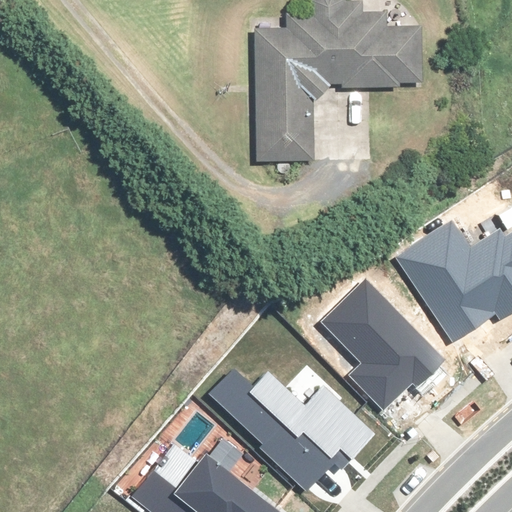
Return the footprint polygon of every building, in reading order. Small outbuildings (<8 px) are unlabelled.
[(243,30),(247,155),(319,153),(317,97),(334,83),(426,80),(427,25),(243,30)] [(452,220),(397,256),(454,342),(498,313),(501,318),(511,311),(511,232),(504,238),(499,230),(471,248),(452,220)] [(444,359),(365,280),(322,322),(362,362),(351,374),(384,407),(411,381),(416,386),(444,359)] [(234,369),(211,393),(264,443),(260,447),(307,490),(334,460),(340,466),(372,432),(324,388),(306,407),(269,372),(254,388),(234,369)] [(174,445),(133,496),(153,511),(278,511),(228,472),(241,455),(219,438),(198,464),(174,445)]
